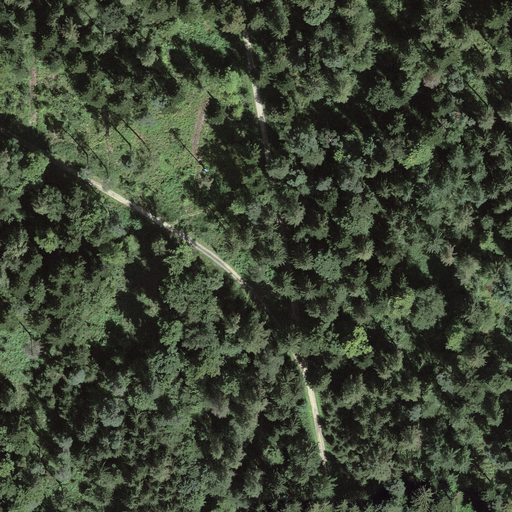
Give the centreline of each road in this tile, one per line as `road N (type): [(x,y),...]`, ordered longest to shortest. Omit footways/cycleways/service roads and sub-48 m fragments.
road 1 (track): [(240,0),(333,511)]
road 2 (track): [(304,360),(216,253),(166,215),(0,120)]
